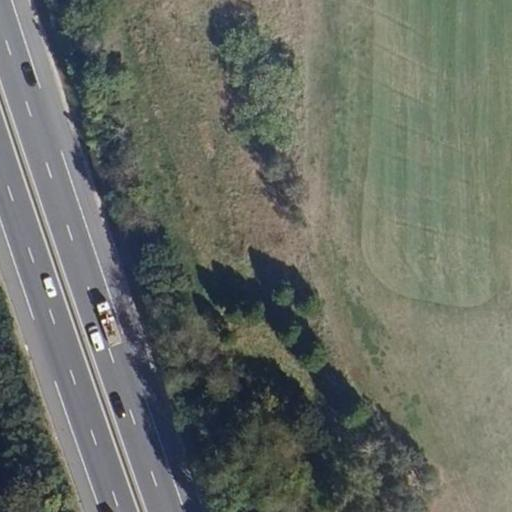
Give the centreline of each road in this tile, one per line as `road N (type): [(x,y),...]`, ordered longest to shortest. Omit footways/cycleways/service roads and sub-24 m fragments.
road 1 (motorway): [(168,511),(0,21)]
road 2 (motorway): [(0,160),(120,511)]
